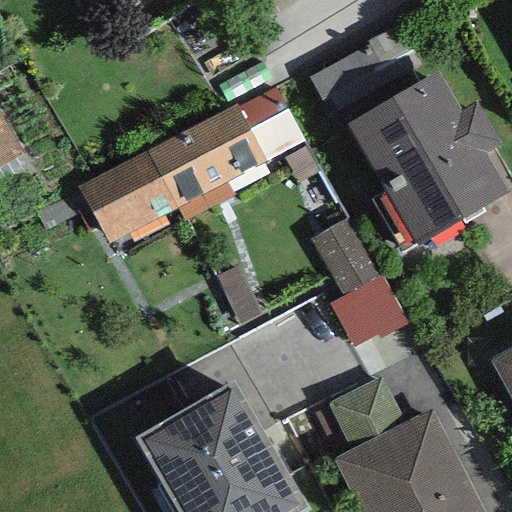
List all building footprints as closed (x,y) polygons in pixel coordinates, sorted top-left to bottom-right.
[(403,41),(328,79),(351,123),(426,85),(403,41)] [(440,77),(346,133),(418,256),(509,201),(485,162),(501,153),(476,111),(464,118),(440,77)] [(235,109),(264,164),(303,144),(275,89),(235,109)] [(145,156),(175,213),(265,166),(264,164),(235,109),(145,156)] [(0,172),(25,158),(0,115),(0,172)] [(175,213),(145,156),(77,191),(108,249),(175,213)] [(343,300),(381,278),(348,221),(310,243),(343,300)] [(407,327),(381,278),(343,300),(328,306),(353,351),(377,339),(379,342),(407,327)] [(511,355),(492,366),(511,403),(511,355)] [(480,511),(432,415),(406,428),(382,380),(328,407),(353,454),(331,465),(356,511),(480,511)] [(301,511),(234,391),(136,450),(171,511),(301,511)]
